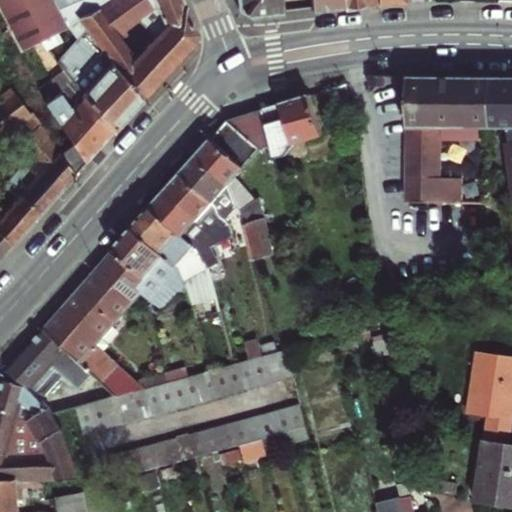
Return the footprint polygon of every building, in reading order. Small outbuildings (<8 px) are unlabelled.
[(44,39),(46,38),(27,0),(0,0),(0,11),(15,41),(21,53),(32,46),(44,39)] [(27,0),(46,38),(61,32),(73,27),(82,23),(78,17),(71,0),(27,0)] [(171,68),(196,40),(198,31),(185,0),(71,0),(78,17),(82,23),(143,99),(171,68)] [(251,15),(283,11),(281,0),(238,0),(239,7),(251,15)] [(341,4),(340,0),(309,0),(311,8),(341,4)] [(0,48),(15,41),(0,11),(0,48)] [(143,99),(82,23),(73,27),(80,37),(71,46),(127,117),(143,99)] [(46,38),(44,39),(51,49),(67,40),(61,32),(46,38)] [(21,53),(27,64),(38,57),(32,46),(21,53)] [(127,117),(71,46),(56,62),(63,69),(115,130),(127,117)] [(63,69),(50,81),(51,82),(100,146),(115,130),(63,69)] [(384,87),(384,78),(367,78),(367,87),(384,87)] [(406,201),(459,202),(459,179),(438,178),(439,140),(476,141),(476,128),(488,128),(488,81),(406,79),(406,201)] [(511,128),(511,80),(488,81),(488,128),(511,128)] [(47,87),(41,92),(42,93),(73,141),(86,161),(100,146),(51,82),(50,81),(44,86),(47,87)] [(341,86),(323,92),(331,122),(349,116),(341,86)] [(0,256),(76,173),(60,152),(53,143),(40,124),(21,138),(35,157),(6,189),(17,199),(0,217),(0,136),(12,128),(32,113),(14,90),(0,100),(0,256)] [(269,147),(272,160),(284,157),(281,148),(319,137),(308,97),(260,111),(269,147)] [(226,187),(232,210),(248,198),(231,180),(258,149),(269,147),(260,111),(225,122),(193,158),(226,187)] [(40,124),(32,113),(12,128),(21,138),(40,124)] [(86,161),(73,141),(60,152),(76,173),(86,161)] [(224,220),(232,210),(226,187),(193,158),(179,175),(215,209),(218,226),(221,222),(226,239),(231,234),(228,225),(224,220)] [(215,209),(179,175),(164,192),(196,222),(207,238),(211,235),(214,231),(225,240),(226,239),(221,222),(218,226),(215,209)] [(164,192),(148,209),(196,252),(205,270),(217,264),(208,247),(211,242),(207,238),(196,222),(164,192)] [(240,209),(252,258),(270,254),(256,199),(240,209)] [(184,285),(195,318),(217,311),(205,270),(196,252),(148,209),(130,230),(176,271),(184,285)] [(103,261),(134,289),(143,279),(171,303),(173,302),(180,323),(195,318),(184,285),(176,271),(130,230),(103,261)] [(103,261),(95,270),(133,302),(140,294),(134,289),(103,261)] [(141,389),(94,347),(133,302),(95,270),(43,329),(96,376),(117,396),(128,392),(141,389)] [(327,318),(310,323),(315,341),(332,335),(327,318)] [(96,376),(43,329),(6,371),(22,385),(30,391),(44,406),(68,380),(81,392),(96,376)] [(241,335),(248,360),(250,359),(262,356),(254,331),(241,335)] [(286,349),(276,352),(283,379),(292,377),(286,349)] [(263,355),(271,383),(283,379),(276,352),(263,355)] [(511,443),(508,444),(511,421),(511,418),(511,357),(476,353),(467,413),(486,416),(475,502),(511,507),(511,443)] [(262,356),(250,359),(258,386),(271,383),(263,355),(262,356)] [(236,363),(243,390),(258,386),(250,359),(248,360),(236,363)] [(233,364),(222,367),(230,394),(243,390),(236,363),(233,364)] [(230,394),(222,367),(212,369),(209,370),(216,398),(230,394)] [(203,401),(216,398),(209,370),(195,374),(203,401)] [(182,378),(189,405),(203,401),(195,374),(182,378)] [(169,381),(168,382),(175,409),(189,405),(182,378),(169,381)] [(50,414),(44,406),(30,391),(22,385),(4,380),(0,392),(0,480),(40,480),(77,480),(62,437),(50,414)] [(175,409),(168,382),(154,385),(161,413),(175,409)] [(141,389),(148,416),(161,413),(154,385),(141,389)] [(148,416),(141,389),(128,392),(135,420),(148,416)] [(117,396),(114,396),(121,424),(135,420),(128,392),(117,396)] [(101,400),(108,427),(121,424),(114,396),(101,400)] [(95,431),(108,427),(101,400),(87,404),(95,431)] [(87,404),(74,407),(81,434),(95,431),(87,404)] [(296,404),(282,408),(289,431),(302,427),(296,404)] [(268,412),(274,435),(280,433),(289,431),(282,408),(268,412)] [(261,439),(274,435),(268,412),(255,415),(261,439)] [(242,419),(248,442),(259,439),(261,439),(255,415),(242,419)] [(239,445),(248,442),(242,419),(229,423),(235,446),(239,445)] [(221,450),(235,446),(229,423),(215,427),(221,450)] [(289,431),(280,433),(284,451),(308,444),(304,426),(302,427),(289,431)] [(200,431),(207,454),(217,451),(221,450),(215,427),(200,431)] [(188,434),(193,457),(207,454),(200,431),(188,434)] [(173,438),(180,461),(193,457),(188,434),(173,438)] [(166,464),(180,461),(173,438),(160,442),(166,464)] [(239,445),(242,456),(262,450),(259,439),(248,442),(239,445)] [(146,445),(153,468),(166,464),(160,442),(146,445)] [(146,445),(132,449),(139,472),(153,468),(146,445)] [(139,472),(132,449),(119,453),(125,475),(139,472)] [(236,449),(218,454),(221,465),(240,460),(236,449)] [(111,479),(125,475),(119,453),(105,456),(111,479)] [(177,477),(177,478),(198,473),(194,458),(173,463),(177,477)] [(170,479),(177,477),(173,463),(154,469),(163,503),(176,500),(170,479)] [(0,480),(0,511),(20,511),(19,500),(41,498),(40,480),(0,480)] [(394,483),(397,499),(405,497),(409,495),(406,481),(394,483)] [(57,510),(57,511),(85,507),(82,492),(56,496),(57,510)] [(400,511),(408,511),(405,497),(397,499),(400,511)] [(400,511),(397,499),(387,501),(389,511),(400,511)]
